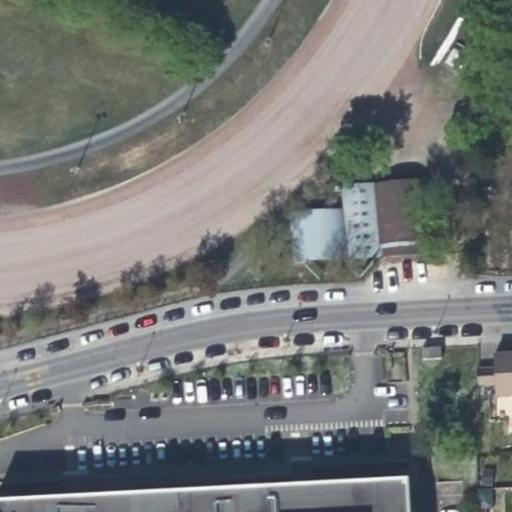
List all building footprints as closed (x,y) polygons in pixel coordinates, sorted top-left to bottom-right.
[(433,270),(427,182),(341,189),(343,212),(288,217),(291,268),(375,263),(376,273),(433,270)] [(496,398),(511,397),(511,357),(509,358),(494,358),(495,369),(495,378),(495,388),(496,398)] [(476,371),(476,378),(495,378),(495,369),(476,371)] [(476,389),(495,388),(495,378),(476,378),(476,389)] [(404,511),(404,486),(314,490),(301,491),(97,501),(85,502),(0,506),(0,511),(404,511)]
